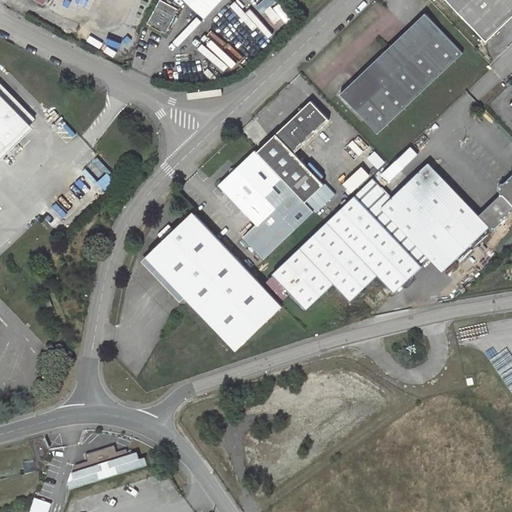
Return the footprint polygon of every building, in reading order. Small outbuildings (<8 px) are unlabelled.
[(34,0),(64,16),(72,0),(34,0)] [(160,0),(159,0),(147,23),(166,33),(178,9),(160,0)] [(187,0),(206,18),(223,0),(187,0)] [(511,0),(447,0),(487,41),(511,16),(511,0)] [(279,7),(266,19),(278,31),(291,19),(279,7)] [(426,13),(341,94),(378,133),(464,53),(426,13)] [(0,93),(27,121),(33,116),(0,81),(0,93)] [(0,154),(30,124),(0,93),(0,154)] [(311,100),(257,152),(305,202),(325,184),(295,153),(330,120),(311,100)] [(305,202),(257,152),(255,150),(220,184),(257,224),(243,237),(264,259),(314,211),(305,202)] [(375,153),(369,158),(378,168),(384,162),(375,153)] [(373,178),(326,224),(273,274),(308,309),(334,284),(351,301),(379,275),(395,292),(423,266),(421,264),(429,257),(443,271),(490,226),(480,215),(429,163),(392,198),(373,178)] [(353,192),(373,176),(366,166),(345,182),(353,192)] [(480,215),(490,226),(493,230),(511,211),(511,176),(504,184),(501,184),(501,186),(498,189),(501,192),(500,196),(480,215)] [(283,306),(263,284),(193,211),(147,256),(236,350),(283,306)] [(51,306),(46,295),(41,297),(46,309),(51,306)] [(71,489),(148,466),(146,459),(140,461),(138,454),(130,456),(128,449),(118,452),(115,445),(86,454),(88,461),(75,465),(69,483),(71,489)] [(47,511),(50,504),(35,498),(29,511),(47,511)]
